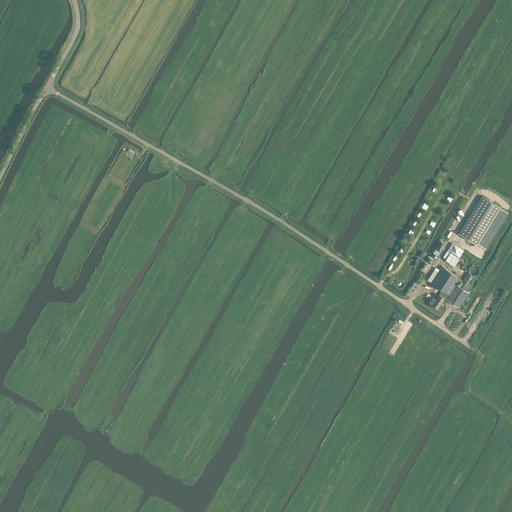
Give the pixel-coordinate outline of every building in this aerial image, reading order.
[(482,196),(459,234),(477,245),(478,244),(486,250),(509,213),(500,208),(501,208),(482,196)] [(445,245),(441,242),(433,254),(437,257),(445,245)] [(464,251),(452,244),(448,251),(460,258),(464,251)] [(460,259),(448,251),(443,257),(446,259),(445,261),(455,267),(460,259)] [(433,297),(429,303),(438,309),(444,298),(460,308),(470,293),(467,291),(470,287),(468,286),(474,277),(468,273),(459,286),(456,284),(460,279),(443,267),(432,284),(442,290),(439,295),(439,294),(436,299),(433,297)] [(436,268),(431,276),(435,279),(440,271),(436,268)]
